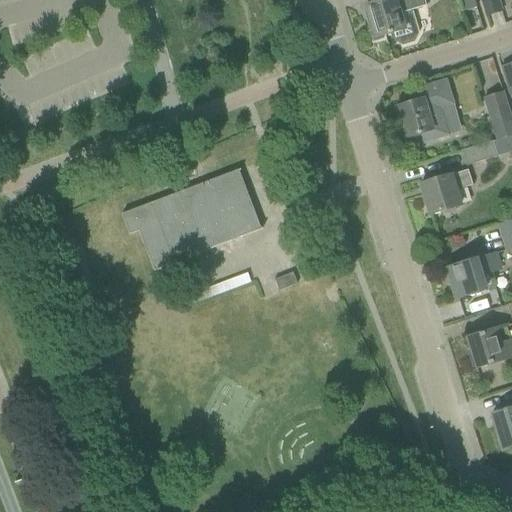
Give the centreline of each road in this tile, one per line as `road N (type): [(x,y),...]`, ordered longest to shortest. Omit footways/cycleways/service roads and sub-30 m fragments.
road 1 (unclassified): [(511,494),(486,490),(467,477),(459,458),(350,96)]
road 2 (unclassified): [(350,96),(511,39)]
